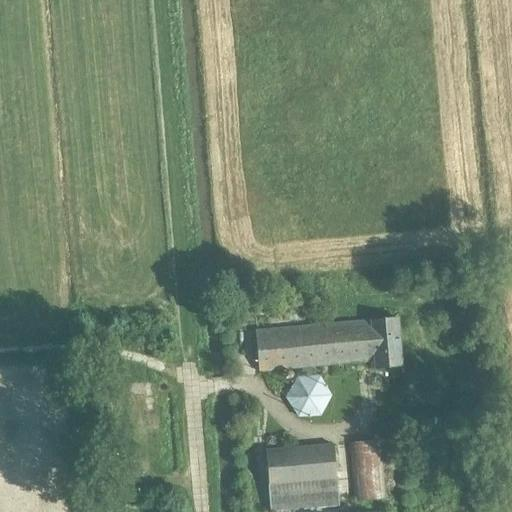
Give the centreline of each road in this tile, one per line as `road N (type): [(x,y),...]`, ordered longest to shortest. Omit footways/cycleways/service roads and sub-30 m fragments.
road 1 (track): [(0,350),(126,351),(207,384),(234,385),(271,407)]
road 2 (track): [(202,511),(191,379)]
